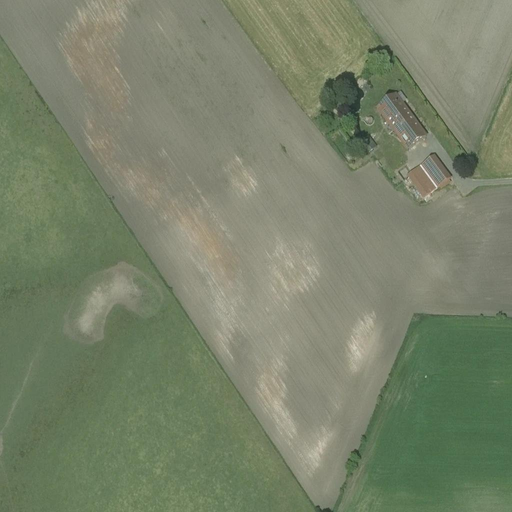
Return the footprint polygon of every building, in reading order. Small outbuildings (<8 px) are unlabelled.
[(426,138),(395,96),(377,109),(409,151),(426,138)] [(340,104),(334,109),(337,112),(343,108),(340,104)] [(369,139),(362,143),(369,153),(376,148),(369,139)] [(434,157),(421,167),(437,189),(438,189),(451,180),(434,157)] [(421,167),(407,177),(424,199),(437,189),(421,167)]
